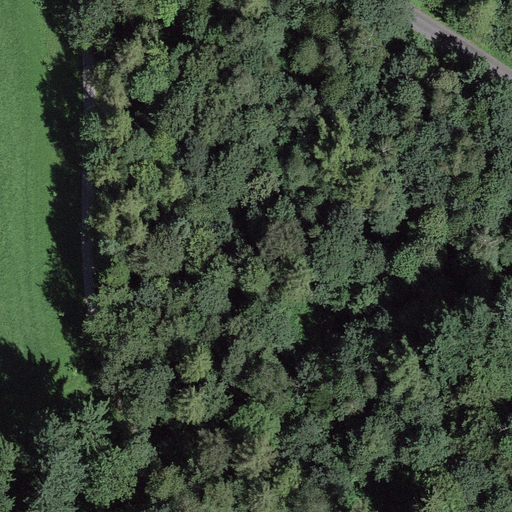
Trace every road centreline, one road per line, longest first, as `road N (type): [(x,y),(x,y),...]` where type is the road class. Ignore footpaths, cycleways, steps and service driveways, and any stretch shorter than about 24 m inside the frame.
road 1 (track): [(186,511),(101,336),(87,0)]
road 2 (unclassified): [(405,0),(511,67)]
